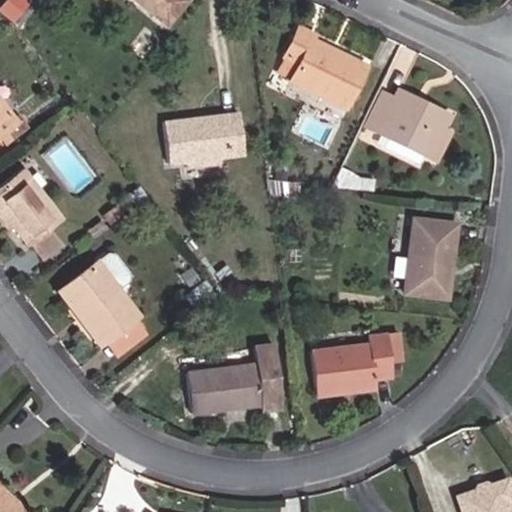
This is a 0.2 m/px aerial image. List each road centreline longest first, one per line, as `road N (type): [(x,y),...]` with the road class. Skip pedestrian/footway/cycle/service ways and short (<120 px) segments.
road 1 (residential): [(511,297),(445,424),(315,478),(196,481),(72,399),(0,307)]
road 2 (residential): [(511,65),(373,0)]
